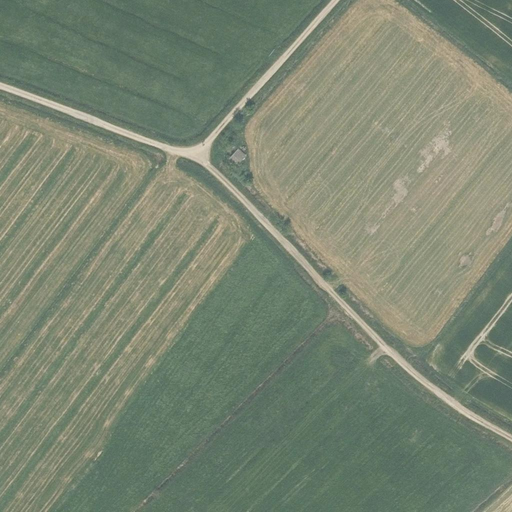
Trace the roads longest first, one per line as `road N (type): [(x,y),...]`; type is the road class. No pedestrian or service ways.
road 1 (residential): [(190,149),(0,80)]
road 2 (unclassified): [(325,0),(190,149)]
